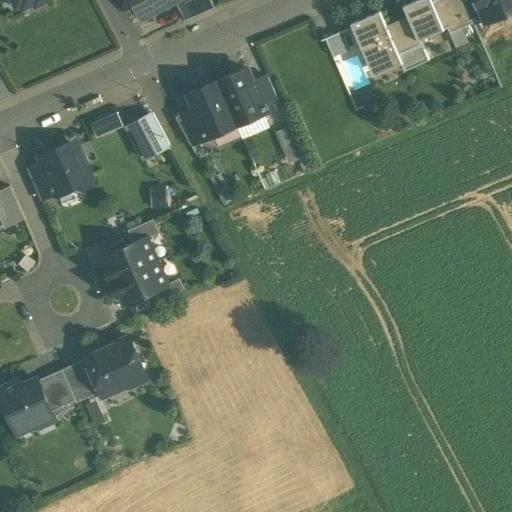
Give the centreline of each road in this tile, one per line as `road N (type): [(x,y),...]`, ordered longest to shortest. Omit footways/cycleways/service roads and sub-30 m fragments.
road 1 (track): [(384,511),(180,144)]
road 2 (residential): [(295,0),(141,63)]
road 3 (residential): [(141,63),(0,126)]
